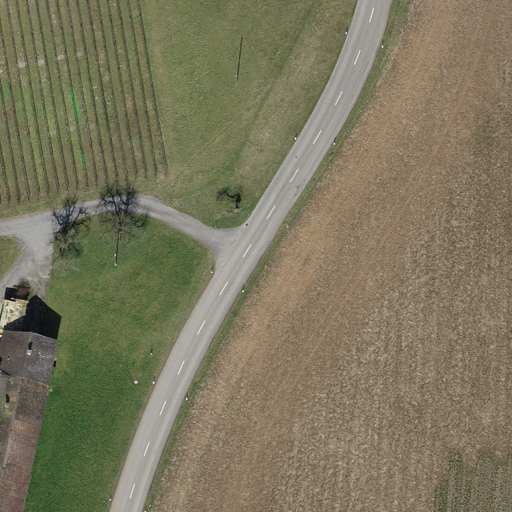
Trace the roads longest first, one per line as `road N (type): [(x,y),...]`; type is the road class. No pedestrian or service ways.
road 1 (tertiary): [(127,511),(180,371),(338,102),(377,0)]
road 2 (track): [(244,258),(174,210),(140,205),(0,229)]
